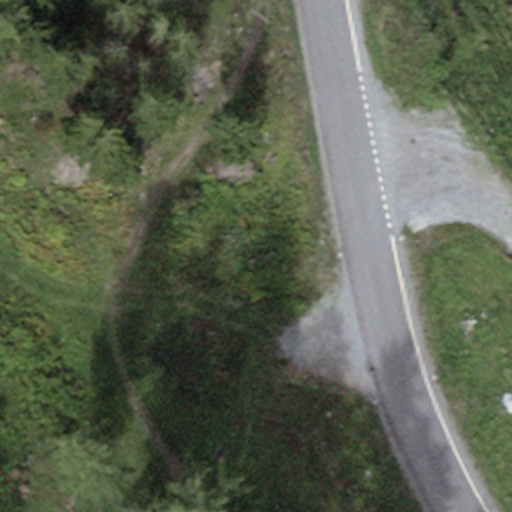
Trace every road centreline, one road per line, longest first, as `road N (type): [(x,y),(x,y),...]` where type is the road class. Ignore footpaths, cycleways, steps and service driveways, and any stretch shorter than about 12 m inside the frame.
road 1 (tertiary): [(335,0),(387,342),(412,424),(457,511)]
road 2 (track): [(387,342),(236,325)]
road 3 (track): [(236,325),(172,299),(109,298)]
